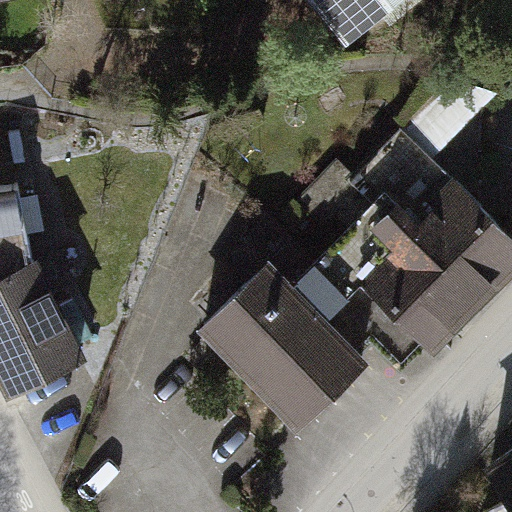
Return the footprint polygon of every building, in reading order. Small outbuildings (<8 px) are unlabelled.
[(321,0),(356,41),(399,4),(415,24),(443,0),(321,0)] [(396,256),(367,285),(430,346),(511,261),(511,243),(450,184),(418,216),(396,194),(365,226),(396,256)] [(93,351),(46,257),(0,279),(0,387),(4,395),(93,351)] [(196,329),(292,426),(358,361),(261,264),(196,329)] [(511,511),(511,434),(469,466),(503,511),(511,511)]
